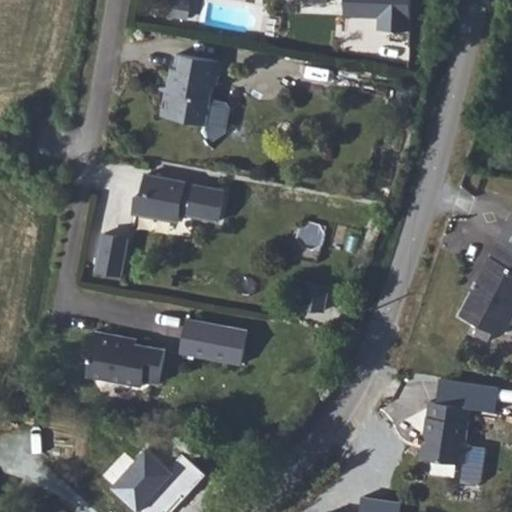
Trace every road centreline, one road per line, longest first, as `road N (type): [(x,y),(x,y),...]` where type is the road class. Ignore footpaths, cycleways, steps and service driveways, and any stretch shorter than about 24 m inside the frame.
road 1 (unclassified): [(252,511),(366,381),(432,169),(472,0)]
road 2 (residential): [(115,0),(82,169)]
